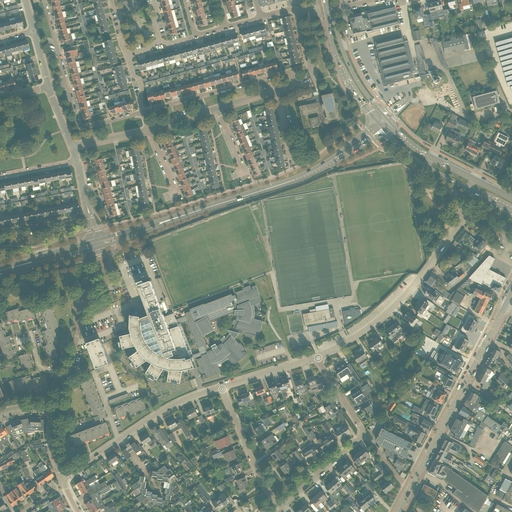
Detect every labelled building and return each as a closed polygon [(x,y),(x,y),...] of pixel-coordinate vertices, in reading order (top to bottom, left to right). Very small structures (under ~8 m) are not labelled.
[(144,6),(141,0),(129,0),(126,1),(128,6),(125,7),(127,12),(139,8),(138,7),(144,6)] [(455,8),(456,8),(454,0),(446,0),(449,9),(446,10),(447,14),(448,18),(451,17),(450,10),(454,9),(455,8)] [(460,0),(462,4),(459,4),(459,5),(460,9),(461,14),(464,13),(463,11),(463,7),(469,6),(469,5),(469,3),(467,0),(460,0)] [(440,1),(434,3),(437,14),(443,13),(444,15),(447,14),(446,10),(443,10),(440,1)] [(433,15),(437,14),(434,3),(428,4),(430,13),(432,12),(433,15)] [(365,19),(363,19),(364,23),(366,31),(366,32),(399,24),(399,23),(395,7),(367,14),(368,18),(369,20),(366,21),(365,19)] [(421,8),(420,9),(420,8),(413,10),(415,17),(416,20),(424,18),(427,29),(430,28),(428,21),(427,15),(424,15),(423,10),(422,11),(421,8)] [(284,25),(291,23),(289,16),(282,18),(284,25)] [(364,23),(363,19),(362,16),(349,19),(351,27),(364,23)] [(63,18),(66,17),(57,20),(58,25),(65,24),(63,18)] [(483,28),(492,26),(490,19),(481,21),(483,28)] [(282,32),(292,30),(291,23),(284,25),(281,26),(282,32)] [(353,34),(365,31),(366,31),(364,23),(351,27),(353,34)] [(260,35),(261,35),(259,28),(253,29),(256,39),(261,38),(260,35)] [(255,40),(256,39),(253,29),(247,31),(249,38),(255,37),(255,40)] [(419,30),(417,31),(416,29),(412,29),(413,32),(412,32),(414,41),(421,40),(419,30)] [(286,38),(294,37),(292,30),(282,32),(285,32),(286,38)] [(66,45),(73,43),(71,34),(61,37),(63,42),(65,42),(66,45)] [(472,39),(470,34),(450,38),(450,41),(442,43),(445,55),(466,50),(466,51),(474,49),(472,43),(473,43),(472,39)] [(511,36),(495,41),(508,87),(510,86),(511,91),(511,36)] [(288,45),(295,43),(294,37),(286,38),(288,45)] [(221,48),(221,47),(219,40),(213,41),(216,51),(222,50),(221,48)] [(210,53),(216,51),(213,41),(208,43),(210,53)] [(413,78),(412,74),(416,73),(408,41),(404,42),(374,50),(377,59),(377,60),(378,64),(378,65),(384,87),(394,84),(394,83),(413,78)] [(24,52),(21,42),(15,44),(17,51),(23,50),(24,52)] [(205,54),(210,53),(208,43),(202,45),(205,54)] [(289,52),(297,50),(295,43),(288,45),(289,52)] [(15,44),(9,45),(12,53),(11,53),(12,55),(18,53),(17,51),(15,44)] [(11,53),(9,45),(4,47),(6,57),(12,56),(11,53)] [(199,56),(205,54),(202,45),(196,46),(199,56)] [(196,46),(190,48),(192,55),(193,57),(193,58),(199,56),(196,46)] [(289,59),(298,57),(297,50),(289,52),(291,58),(289,59)] [(17,61),(15,62),(14,55),(12,55),(14,62),(14,65),(18,64),(20,63),(20,61),(18,61),(17,61)] [(290,65),(300,63),(298,57),(289,59),(290,65)] [(140,71),(146,70),(144,60),(138,62),(140,71)] [(278,63),(276,63),(276,62),(270,63),(272,70),(278,69),(277,67),(279,67),(278,63)] [(255,75),(261,74),(258,64),(252,65),(255,75)] [(264,65),(259,67),(258,64),(261,74),(266,72),(264,65)] [(249,77),(255,75),(252,65),(247,67),(249,77)] [(243,78),(249,77),(247,67),(241,69),(243,78)] [(426,74),(420,75),(421,80),(422,80),(423,80),(424,82),(426,84),(426,85),(427,86),(427,87),(428,88),(429,89),(430,90),(431,91),(432,91),(433,91),(434,92),(435,92),(436,92),(437,92),(438,92),(439,92),(440,92),(442,90),(442,91),(444,90),(444,89),(442,86),(444,84),(445,84),(446,84),(447,84),(447,83),(447,82),(447,81),(447,80),(447,79),(447,77),(446,76),(446,75),(445,74),(444,73),(444,72),(443,72),(442,71),(441,71),(440,70),(439,70),(438,70),(436,70),(432,71),(432,72),(432,73),(430,74),(426,74)] [(226,74),(225,72),(220,73),(222,83),(228,81),(226,74)] [(215,77),(214,75),(209,76),(211,86),(217,84),(215,77)] [(8,82),(7,82),(6,79),(1,81),(4,90),(9,88),(8,82)] [(170,90),(169,87),(163,88),(166,98),(172,97),(170,90)] [(476,109),(499,102),(496,90),(472,97),(476,109)] [(336,103),(335,103),(333,93),(321,96),(322,102),(319,103),(319,102),(318,100),(316,100),(317,103),(316,103),(306,106),(305,105),(299,106),(304,129),(320,125),(320,123),(324,122),(324,124),(338,121),(338,119),(339,119),(337,109),(338,108),(338,107),(338,106),(338,105),(337,104),(336,103)] [(85,99),(89,98),(88,95),(85,96),(78,98),(79,103),(86,101),(85,99)] [(81,109),(90,106),(89,101),(86,102),(86,101),(79,103),(81,109)] [(88,110),(92,109),(91,106),(90,106),(81,109),(83,115),(89,113),(88,110)] [(449,121),(446,125),(452,129),(456,122),(454,122),(453,121),(450,120),(450,119),(449,119),(449,121)] [(234,128),(240,126),(238,120),(231,123),(234,128)] [(438,124),(438,125),(434,123),(431,129),(438,133),(442,126),(438,124)] [(236,134),(245,130),(243,125),(240,126),(234,128),(236,134)] [(453,134),(454,131),(451,130),(449,133),(445,140),(452,144),(452,145),(453,144),(456,146),(458,143),(461,144),(463,140),(453,134)] [(242,131),(236,134),(238,139),(245,136),(242,131)] [(194,138),(194,136),(192,132),(185,134),(187,140),(190,139),(194,138)] [(491,145),(489,150),(496,153),(494,155),(490,163),(500,168),(503,164),(505,160),(499,157),(502,152),(503,149),(500,147),(501,146),(503,147),(508,138),(498,133),(494,142),(496,143),(495,145),(492,144),(491,145)] [(241,144),(247,142),(245,136),(238,139),(241,144)] [(465,150),(469,152),(476,156),(480,149),(470,144),(472,140),(469,139),(465,146),(467,147),(465,150)] [(482,146),(488,149),(491,143),(485,140),(482,146)] [(166,149),(175,146),(173,141),(171,142),(171,141),(164,144),(166,149)] [(243,150),(249,147),(247,142),(241,144),(243,150)] [(169,155),(178,151),(175,146),(166,149),(169,155)] [(245,155),(252,152),(249,147),(243,150),(245,155)] [(171,160),(180,156),(178,151),(169,155),(171,160)] [(248,161),(254,158),(252,152),(245,155),(248,161)] [(173,166),(182,162),(180,156),(171,160),(173,166)] [(250,166),(256,163),(254,158),(248,161),(250,166)] [(176,171),(185,167),(182,162),(173,166),(176,171)] [(252,171),(259,169),(256,163),(250,166),(252,171)] [(182,168),(185,167),(176,171),(178,176),(185,173),(182,168)] [(261,174),(259,169),(252,171),(254,177),(261,174)] [(65,179),(72,177),(70,170),(64,171),(65,179)] [(58,180),(65,179),(64,171),(57,173),(58,180)] [(52,181),(58,180),(57,173),(50,174),(52,181)] [(189,178),(187,179),(185,173),(178,176),(180,182),(189,178)] [(45,183),(52,181),(50,174),(44,175),(45,183)] [(38,184),(45,183),(44,175),(37,177),(38,184)] [(39,187),(38,184),(37,177),(30,178),(32,188),(39,187)] [(32,188),(30,178),(23,179),(25,186),(31,185),(32,188)] [(182,187),(191,183),(189,178),(180,182),(182,187)] [(21,187),(25,186),(23,179),(17,180),(19,191),(21,191),(21,187)] [(19,191),(17,180),(10,182),(11,189),(18,188),(19,191)] [(110,187),(112,186),(111,181),(101,183),(103,189),(110,187)] [(5,190),(11,189),(10,182),(3,183),(5,190)] [(189,184),(191,183),(182,187),(185,193),(191,190),(189,184)] [(193,195),(191,191),(191,190),(185,193),(187,198),(193,195)] [(70,204),(70,202),(63,203),(65,213),(72,212),(70,204)] [(58,214),(65,213),(63,203),(63,204),(63,205),(57,206),(58,214)] [(72,212),(79,210),(77,203),(70,204),(72,212)] [(50,208),(50,206),(43,207),(45,217),(52,216),(50,208)] [(52,216),(58,214),(57,206),(50,208),(52,216)] [(38,218),(45,217),(43,207),(43,209),(37,211),(38,218)] [(111,217),(120,215),(118,209),(116,210),(109,212),(111,217)] [(32,219),(38,218),(37,211),(30,212),(32,219)] [(25,221),(32,219),(30,212),(23,213),(25,221)] [(18,222),(25,221),(23,213),(17,215),(18,222)] [(11,223),(18,222),(17,215),(10,216),(11,223)] [(5,225),(11,223),(10,216),(3,217),(5,225)] [(463,231),(456,241),(459,243),(467,234),(463,231)] [(470,235),(467,239),(469,240),(475,246),(478,250),(479,250),(486,244),(482,240),(486,236),(482,232),(476,239),(478,240),(476,241),(472,237),(470,235)] [(489,270),(495,259),(489,256),(468,278),(471,280),(474,281),(481,285),(483,281),(486,283),(488,280),(502,287),(506,279),(489,270)] [(472,266),(467,261),(466,260),(462,264),(467,271),(472,266)] [(462,272),(458,275),(454,269),(451,272),(452,274),(457,281),(464,275),(462,272)] [(430,274),(424,281),(431,287),(436,290),(441,294),(445,297),(445,298),(450,294),(434,283),(437,279),(430,274)] [(447,278),(444,280),(449,287),(450,286),(457,281),(452,274),(447,278)] [(467,288),(469,283),(471,280),(468,278),(466,281),(461,285),(467,288)] [(499,292),(502,287),(488,280),(486,283),(493,286),(491,289),(499,292)] [(133,316),(130,315),(129,328),(131,334),(124,335),(119,337),(121,342),(118,342),(119,347),(122,347),(122,349),(136,346),(138,351),(129,357),(132,362),(130,363),(133,368),(135,366),(136,368),(148,360),(152,363),(145,373),(150,376),(149,378),(153,381),(154,379),(156,380),(164,368),(169,370),(167,381),(172,382),(172,385),(177,386),(177,383),(180,384),(182,370),(187,369),(187,370),(188,369),(194,368),(192,362),(194,361),(195,361),(193,358),(201,355),(201,356),(201,358),(196,360),(199,367),(197,367),(200,375),(205,373),(205,374),(203,375),(204,379),(221,373),(216,361),(218,360),(221,359),(223,357),(225,356),(234,366),(247,355),(244,351),(242,353),(242,352),(245,349),(240,343),(239,344),(234,338),(238,333),(245,335),(245,337),(252,339),(254,334),(255,334),(254,337),(258,338),(263,321),(250,318),(250,316),(250,315),(251,314),(251,312),(251,311),(250,309),(250,308),(249,307),(262,302),(256,286),(252,287),(252,290),(251,290),(250,286),(242,289),(243,290),(236,293),(238,298),(236,298),(235,295),(232,296),(231,294),(204,305),(204,304),(189,309),(190,311),(185,313),(187,320),(177,324),(175,317),(165,321),(150,281),(144,283),(143,281),(136,283),(149,315),(146,316),(146,314),(142,316),(142,318),(139,319),(139,317),(133,316)] [(450,294),(445,298),(448,299),(449,299),(452,302),(455,304),(459,306),(467,292),(459,287),(450,294)] [(481,296),(483,292),(476,288),(472,294),(476,296),(480,298),(481,297),(481,296)] [(426,290),(424,293),(424,294),(436,302),(439,298),(442,300),(444,297),(435,290),(433,293),(428,289),(426,291),(426,290)] [(485,292),(485,293),(483,292),(481,296),(481,297),(483,298),(489,301),(492,296),(485,292)] [(483,298),(481,297),(480,298),(477,304),(485,308),(488,301),(489,301),(483,298)] [(419,301),(417,304),(428,312),(428,311),(427,311),(430,306),(432,307),(434,304),(427,300),(425,302),(421,299),(419,301)] [(417,304),(414,309),(418,313),(417,315),(422,319),(423,316),(424,317),(428,312),(417,304)] [(477,304),(473,311),(481,315),(485,308),(477,304)] [(50,307),(51,306),(40,309),(40,310),(41,309),(43,314),(42,315),(42,314),(41,314),(42,317),(43,316),(52,314),(53,314),(52,310),(51,310),(50,307)] [(33,319),(35,319),(32,308),(28,309),(29,310),(25,311),(28,320),(33,318),(33,319)] [(337,321),(336,322),(333,308),(316,312),(315,309),(310,310),(310,313),(303,314),(305,326),(308,326),(309,332),(338,326),(337,321)] [(18,321),(20,320),(17,309),(14,310),(14,311),(11,312),(13,321),(18,319),(18,320),(18,321)] [(22,312),(18,313),(17,309),(20,320),(21,323),(21,321),(26,320),(26,321),(26,322),(28,321),(28,320),(25,311),(25,310),(21,311),(22,312)] [(355,309),(342,312),(344,321),(345,321),(346,324),(345,325),(361,315),(360,309),(355,310),(355,309)] [(11,312),(10,311),(7,312),(7,313),(3,314),(3,313),(6,324),(6,323),(11,321),(11,322),(11,323),(14,322),(13,321),(11,312)] [(407,312),(404,318),(409,322),(408,324),(413,328),(418,320),(407,312)] [(54,317),(53,317),(52,314),(43,316),(45,321),(44,321),(43,321),(44,324),(45,323),(55,320),(54,317)] [(469,314),(465,322),(475,328),(478,322),(473,320),(474,317),(469,314)] [(54,321),(55,321),(55,320),(45,323),(47,328),(46,328),(45,328),(46,330),(57,327),(56,324),(55,324),(54,321)] [(465,322),(460,330),(466,333),(467,331),(472,333),(473,331),(474,332),(475,329),(475,328),(465,322)] [(403,330),(400,327),(397,323),(394,325),(393,325),(387,330),(387,331),(389,333),(387,335),(390,340),(388,342),(393,347),(395,345),(394,343),(398,340),(396,338),(401,334),(400,332),(403,330)] [(413,336),(416,331),(409,326),(406,331),(407,332),(413,336)] [(52,329),(57,327),(46,330),(42,332),(44,331),(45,336),(44,337),(44,336),(44,337),(44,339),(46,339),(54,336),(56,336),(54,332),(53,333),(52,329)] [(431,327),(426,337),(444,346),(442,349),(453,355),(454,352),(445,348),(449,341),(453,343),(455,337),(451,335),(450,337),(431,327)] [(460,333),(456,341),(466,347),(469,341),(464,339),(465,336),(460,333)] [(10,338),(9,336),(4,337),(0,338),(0,342),(1,342),(2,346),(10,343),(9,339),(10,338)] [(57,339),(55,339),(54,336),(46,339),(47,343),(46,344),(46,343),(46,345),(57,342),(57,339)] [(87,343),(96,369),(109,364),(99,338),(87,343)] [(383,346),(380,342),(377,338),(374,340),(375,341),(369,345),(373,351),(371,352),(376,359),(381,355),(380,353),(379,353),(376,349),(379,347),(379,348),(383,346)] [(387,351),(391,348),(387,341),(383,344),(387,351)] [(456,341),(451,349),(457,352),(458,350),(463,352),(464,350),(465,351),(466,348),(466,347),(456,341)] [(52,344),(58,343),(57,342),(46,345),(42,347),(44,346),(45,351),(44,352),(44,351),(44,352),(45,354),(46,354),(54,351),(56,351),(55,347),(54,348),(52,344)] [(12,345),(11,343),(10,343),(2,346),(0,346),(1,350),(3,349),(4,353),(2,353),(12,350),(11,345),(12,345)] [(500,352),(493,348),(489,357),(496,360),(503,366),(505,363),(498,357),(500,352)] [(14,352),(13,350),(12,350),(2,353),(3,357),(5,356),(6,360),(4,360),(16,357),(14,357),(13,352),(14,352)] [(57,354),(55,354),(54,351),(46,354),(47,358),(46,359),(46,358),(47,361),(58,358),(57,354)] [(369,361),(365,355),(362,351),(354,357),(360,367),(369,361)] [(440,360),(438,364),(447,368),(448,369),(457,374),(457,372),(458,373),(460,370),(459,370),(460,368),(459,368),(460,366),(461,366),(461,365),(462,366),(464,363),(463,362),(463,361),(455,357),(454,357),(454,356),(445,351),(443,355),(442,354),(439,360),(440,360)] [(30,355),(30,353),(26,354),(25,354),(18,356),(20,356),(21,359),(19,360),(20,363),(22,363),(30,360),(29,355),(30,355)] [(496,360),(489,357),(485,364),(492,368),(494,365),(496,366),(494,369),(497,371),(499,368),(501,369),(503,366),(496,360)] [(32,362),(32,360),(30,360),(22,363),(23,367),(22,367),(23,371),(34,367),(32,367),(31,362),(32,362)] [(345,363),(335,370),(337,374),(338,374),(338,375),(337,375),(339,379),(340,379),(346,374),(347,374),(348,377),(349,378),(352,376),(356,381),(353,383),(352,383),(355,387),(361,383),(362,382),(350,363),(346,366),(345,363)] [(446,372),(446,371),(438,367),(439,368),(437,371),(443,375),(440,380),(441,381),(439,383),(443,385),(450,388),(453,381),(445,377),(448,373),(446,372)] [(484,367),(481,373),(488,376),(487,378),(490,379),(495,374),(490,370),(488,369),(484,367)] [(427,384),(429,381),(415,373),(413,377),(427,384)] [(480,373),(476,381),(481,383),(483,384),(481,388),(485,390),(489,383),(488,383),(490,379),(487,378),(488,376),(481,373),(480,373)] [(506,384),(508,381),(500,373),(497,375),(506,384)] [(48,387),(45,375),(44,376),(45,377),(40,378),(40,377),(38,378),(41,389),(44,388),(44,387),(47,386),(48,387)] [(502,387),(506,384),(497,375),(497,376),(499,377),(495,381),(502,387)] [(33,391),(34,391),(30,376),(29,376),(30,377),(25,379),(24,377),(25,377),(22,378),(26,389),(29,388),(29,387),(32,386),(33,391)] [(33,379),(31,379),(30,376),(34,391),(37,390),(37,389),(40,388),(40,389),(41,389),(38,378),(37,378),(38,379),(33,380),(33,379)] [(316,388),(317,391),(323,389),(323,387),(318,379),(315,380),(314,376),(307,378),(309,383),(306,384),(307,388),(309,393),(312,392),(311,389),(316,388)] [(25,389),(26,389),(22,378),(23,379),(18,381),(18,379),(15,380),(19,391),(22,390),(22,389),(25,388),(25,389)] [(93,383),(92,378),(88,379),(89,381),(81,383),(82,387),(84,386),(85,390),(93,387),(91,382),(93,382),(93,383)] [(290,387),(289,383),(287,378),(281,380),(282,383),(279,384),(282,393),(283,398),(285,397),(287,397),(287,391),(288,391),(287,388),(290,387)] [(18,391),(19,391),(15,380),(16,381),(11,383),(11,381),(8,382),(11,393),(15,392),(15,391),(18,390),(18,391)] [(303,386),(303,385),(301,380),(295,382),(299,396),(302,395),(301,390),(307,388),(306,384),(305,384),(306,385),(303,386)] [(279,384),(276,385),(275,382),(268,384),(271,392),(275,391),(277,395),(282,393),(279,384)] [(412,391),(415,386),(409,382),(406,388),(412,391)] [(96,389),(95,386),(93,387),(85,390),(84,390),(85,394),(86,393),(87,396),(96,393),(94,389),(95,388),(96,389)] [(265,393),(264,390),(263,386),(255,389),(257,396),(262,394),(263,396),(266,395),(265,393)] [(439,390),(435,388),(434,387),(433,390),(431,389),(430,392),(444,399),(446,394),(439,391),(439,390)] [(359,389),(351,394),(356,403),(359,401),(361,404),(372,398),(367,390),(362,393),(359,389)] [(441,404),(444,399),(430,392),(431,393),(429,397),(441,404)] [(478,395),(475,394),(470,392),(466,400),(467,400),(466,401),(487,416),(490,412),(487,410),(487,409),(483,408),(484,407),(477,404),(480,398),(477,396),(478,395)] [(98,396),(97,393),(96,393),(87,396),(86,397),(88,400),(89,400),(90,403),(98,400),(97,396),(98,395),(98,396)] [(250,400),(248,396),(248,393),(245,394),(244,394),(243,394),(241,394),(241,395),(240,395),(242,399),(238,400),(239,404),(247,402),(249,408),(256,405),(254,399),(250,400)] [(128,397),(127,394),(109,401),(110,404),(128,397)] [(318,400),(315,396),(312,398),(319,407),(322,405),(318,400)] [(137,399),(135,400),(139,411),(142,410),(142,409),(145,407),(145,409),(146,408),(142,398),(141,398),(142,399),(137,401),(137,400),(137,399)] [(414,406),(412,410),(416,412),(422,415),(427,417),(429,414),(433,416),(436,408),(434,407),(435,404),(426,399),(421,409),(418,408),(414,406)] [(101,403),(100,400),(98,400),(90,403),(89,404),(90,407),(91,407),(93,410),(101,407),(99,402),(100,402),(101,403)] [(128,403),(132,414),(135,412),(135,411),(138,410),(138,411),(139,411),(135,400),(134,400),(135,402),(130,403),(130,402),(128,403)] [(373,403),(372,404),(369,400),(363,405),(365,408),(361,410),(367,419),(371,416),(370,414),(374,412),(372,409),(375,407),(373,403)] [(487,416),(466,401),(465,402),(466,402),(464,406),(463,405),(463,406),(472,411),(476,414),(474,417),(481,422),(479,425),(480,425),(479,426),(483,429),(484,428),(485,426),(496,434),(501,426),(487,416)] [(325,414),(336,407),(333,402),(324,408),(326,411),(324,412),(325,414)] [(391,411),(396,405),(393,402),(388,409),(391,411)] [(123,404),(121,405),(125,416),(128,415),(128,414),(131,413),(132,414),(128,403),(128,404),(124,406),(123,405),(123,404)] [(115,412),(116,412),(118,419),(122,418),(121,416),(124,415),(125,416),(121,405),(121,407),(117,408),(116,407),(117,407),(116,407),(114,408),(115,411),(115,412)] [(103,410),(104,410),(102,406),(101,407),(93,410),(91,411),(93,414),(94,414),(95,417),(94,417),(95,421),(106,417),(105,413),(103,414),(102,409),(103,409),(103,410)] [(213,406),(212,406),(203,409),(205,415),(214,412),(213,408),(213,406)] [(334,413),(339,411),(336,407),(325,414),(326,415),(328,414),(331,419),(336,416),(334,413)] [(470,411),(467,409),(463,407),(459,414),(466,418),(465,418),(470,421),(472,422),(473,421),(472,420),(473,418),(472,418),(472,417),(469,416),(469,415),(468,414),(470,411)] [(197,415),(196,413),(193,408),(186,413),(190,420),(194,417),(196,422),(199,419),(201,424),(204,422),(203,419),(201,415),(198,417),(197,415)] [(425,419),(415,414),(413,417),(417,419),(415,423),(420,426),(428,430),(428,429),(429,429),(430,427),(430,426),(432,422),(425,419)] [(405,425),(407,422),(396,416),(393,420),(404,425),(405,425)] [(34,432),(35,417),(30,417),(30,418),(25,419),(27,433),(34,432)] [(40,419),(40,418),(35,417),(34,432),(34,431),(43,431),(43,420),(40,419)] [(270,421),(272,421),(271,417),(269,418),(263,420),(265,426),(271,424),(270,421)] [(25,419),(20,420),(19,419),(14,421),(20,433),(23,432),(24,434),(27,433),(25,419)] [(178,421),(176,423),(174,419),(166,423),(170,430),(178,426),(177,426),(179,425),(180,427),(184,425),(181,419),(178,421)] [(456,419),(453,425),(464,430),(469,421),(468,421),(463,419),(462,422),(456,419)] [(19,433),(20,433),(14,421),(10,423),(10,424),(6,427),(14,439),(17,437),(15,432),(18,430),(19,433)] [(109,433),(110,433),(106,422),(105,422),(106,424),(101,426),(101,425),(102,424),(98,425),(99,426),(94,428),(94,427),(95,427),(95,426),(92,428),(92,429),(88,431),(87,430),(88,429),(85,430),(85,432),(81,433),(80,432),(81,432),(81,431),(78,433),(79,434),(74,436),(73,435),(75,434),(70,436),(71,439),(73,439),(75,446),(79,445),(78,444),(82,442),(82,444),(86,442),(85,441),(88,440),(89,441),(92,440),(92,439),(95,437),(96,439),(99,437),(99,436),(102,435),(102,436),(106,435),(105,433),(109,432),(109,433)] [(286,427),(284,423),(284,422),(276,428),(279,432),(286,427)] [(257,427),(253,430),(258,437),(262,434),(265,432),(267,430),(262,423),(260,425),(257,427)] [(346,426),(345,426),(344,423),(342,424),(343,427),(340,429),(345,436),(350,433),(346,426)] [(453,425),(450,431),(456,434),(454,437),(458,439),(459,439),(461,436),(464,430),(453,425)] [(151,429),(150,430),(153,434),(157,440),(159,439),(163,446),(164,445),(166,449),(173,444),(171,441),(170,441),(161,428),(158,430),(155,426),(153,428),(152,428),(151,428),(151,429)] [(501,426),(496,434),(499,436),(505,428),(501,426)] [(420,443),(425,434),(412,427),(408,435),(414,438),(413,440),(420,443)] [(340,429),(337,431),(335,428),(333,430),(339,440),(345,436),(340,429)] [(412,444),(386,431),(382,429),(376,441),(379,445),(386,448),(398,454),(405,458),(412,444)] [(308,431),(305,433),(310,441),(313,439),(309,432),(309,433),(308,431)] [(173,443),(176,441),(172,433),(168,435),(173,443)] [(151,440),(150,438),(147,434),(140,439),(144,445),(148,443),(150,446),(153,444),(151,441),(151,440)] [(267,449),(277,442),(272,434),(262,441),(267,449)] [(331,436),(330,436),(329,434),(323,437),(325,440),(329,446),(335,443),(331,436)] [(218,450),(231,444),(227,436),(214,442),(218,450)] [(329,446),(325,440),(323,437),(317,441),(323,450),(329,446)] [(279,448),(290,441),(288,438),(277,445),(279,448)] [(445,440),(443,444),(457,452),(458,452),(461,446),(453,442),(452,443),(450,442),(445,440)] [(18,447),(18,446),(14,441),(10,443),(15,449),(16,450),(19,448),(18,447)] [(499,469),(511,447),(511,446),(504,441),(490,464),(499,469)] [(138,444),(137,445),(135,442),(130,445),(136,453),(140,451),(142,453),(144,451),(138,443),(138,444)] [(314,446),(312,443),(306,446),(313,457),(316,455),(318,453),(314,446)] [(458,452),(457,452),(443,444),(440,449),(448,453),(449,452),(457,456),(459,453),(458,453),(458,452)] [(309,459),(313,457),(306,446),(306,447),(301,450),(302,453),(302,454),(307,460),(309,459)] [(364,461),(370,456),(363,448),(357,453),(364,461)] [(131,457),(128,453),(126,449),(121,452),(127,460),(131,457)] [(448,454),(448,453),(440,449),(438,454),(450,461),(452,461),(453,459),(446,455),(447,453),(448,454)] [(226,463),(237,458),(233,450),(223,454),(226,463)] [(285,453),(282,455),(278,450),(271,455),(273,458),(273,459),(274,461),(275,460),(276,461),(278,459),(280,462),(287,457),(285,453)] [(299,462),(303,459),(297,450),(291,453),(292,455),(294,453),(299,462)] [(114,453),(107,458),(111,464),(112,465),(112,464),(113,466),(118,463),(120,466),(123,463),(120,458),(118,459),(114,453)] [(359,466),(364,461),(357,453),(352,458),(359,466)] [(398,454),(390,455),(397,459),(396,462),(395,464),(398,465),(396,468),(396,469),(400,471),(402,467),(405,461),(403,460),(405,458),(398,454)] [(452,461),(450,461),(438,454),(435,459),(442,463),(443,461),(450,465),(452,461)] [(12,458),(13,457),(12,455),(5,460),(8,466),(15,463),(12,458)] [(482,466),(485,462),(475,456),(473,459),(482,466)] [(289,466),(293,463),(289,457),(283,461),(285,464),(280,467),(283,470),(282,471),(284,474),(285,474),(291,470),(289,466)] [(0,470),(8,467),(8,466),(5,460),(0,464),(0,470)] [(161,464),(159,465),(156,460),(153,463),(157,469),(160,467),(162,465),(161,464)] [(189,461),(185,464),(191,470),(194,468),(189,461)] [(452,470),(439,463),(435,461),(428,472),(442,480),(442,479),(456,489),(453,494),(461,500),(461,501),(465,504),(476,511),(478,511),(487,496),(452,471),(452,470)] [(239,464),(236,465),(235,462),(227,466),(230,474),(231,477),(237,474),(243,472),(239,464)] [(354,473),(356,471),(348,462),(342,466),(349,473),(351,471),(354,473)] [(26,478),(30,477),(24,463),(20,465),(26,478)] [(380,472),(384,469),(379,463),(375,465),(380,472)] [(43,466),(39,469),(39,470),(42,475),(46,481),(47,481),(48,482),(49,480),(49,479),(51,478),(51,479),(53,478),(53,477),(53,476),(51,473),(54,472),(52,469),(47,472),(45,470),(46,469),(43,466)] [(168,470),(165,466),(156,472),(153,471),(152,476),(157,476),(157,475),(158,476),(158,475),(159,474),(161,475),(168,470)] [(346,476),(349,473),(342,466),(337,471),(345,481),(348,478),(346,476)] [(364,476),(366,474),(360,467),(358,469),(364,476)] [(39,470),(39,469),(38,468),(33,472),(38,478),(35,480),(39,486),(46,481),(42,475),(39,470)] [(167,478),(173,473),(170,469),(168,470),(161,475),(159,474),(158,475),(158,476),(158,478),(162,479),(162,478),(164,478),(167,478)] [(364,476),(358,469),(359,471),(357,473),(363,481),(366,479),(364,476)] [(494,480),(500,472),(496,469),(490,477),(494,480)] [(374,482),(383,475),(381,472),(372,479),(374,482)] [(117,473),(113,476),(122,490),(123,489),(126,487),(129,485),(124,478),(122,480),(117,473)] [(175,480),(177,479),(174,475),(168,479),(167,479),(167,482),(166,482),(166,483),(165,483),(164,487),(167,488),(168,488),(169,485),(175,480),(175,481),(175,480)] [(495,480),(493,479),(488,476),(485,480),(491,485),(495,480)] [(144,482),(145,477),(140,477),(140,479),(131,486),(134,490),(141,485),(141,483),(143,483),(143,481),(144,482)] [(240,479),(237,481),(241,490),(238,491),(239,493),(246,490),(244,488),(248,486),(245,477),(240,479)] [(511,482),(505,478),(496,495),(503,499),(502,500),(511,504),(511,482)] [(82,481),(75,485),(78,490),(89,484),(92,482),(90,479),(86,481),(84,479),(81,480),(82,481)] [(341,485),(336,479),(331,483),(338,492),(343,488),(341,485)] [(175,481),(175,480),(169,485),(168,488),(167,488),(167,489),(166,489),(165,493),(168,494),(168,493),(169,494),(169,491),(176,486),(176,487),(178,485),(179,485),(175,481)] [(385,493),(394,487),(389,480),(380,487),(385,493)] [(26,486),(28,485),(26,481),(23,483),(31,493),(36,489),(32,484),(27,487),(26,486)] [(97,492),(108,486),(105,482),(95,487),(97,492)] [(353,493),(355,491),(347,482),(345,484),(349,489),(351,492),(353,493)] [(368,482),(365,484),(370,490),(368,491),(370,494),(375,490),(368,482)] [(23,483),(18,486),(20,490),(25,497),(31,493),(23,483)] [(143,483),(141,483),(141,485),(134,490),(132,492),(136,496),(142,492),(143,489),(144,487),(145,488),(145,483),(143,483)] [(333,496),(338,492),(331,483),(325,488),(333,496)] [(92,490),(90,487),(89,484),(78,490),(81,495),(87,492),(88,493),(92,490)] [(351,492),(349,489),(345,484),(344,484),(345,485),(342,487),(346,491),(349,489),(353,494),(353,493),(351,492)] [(426,485),(424,484),(422,488),(423,489),(421,492),(420,492),(416,501),(421,504),(422,501),(425,502),(425,503),(428,505),(429,505),(431,504),(432,502),(433,502),(432,502),(432,499),(429,497),(428,497),(426,495),(427,494),(435,497),(437,492),(433,489),(431,488),(429,487),(428,486),(426,485)] [(176,487),(179,485),(178,485),(176,487),(176,486),(169,491),(169,494),(168,493),(168,494),(168,495),(167,495),(166,499),(170,500),(170,499),(174,500),(179,496),(177,493),(180,491),(176,487)] [(220,485),(216,486),(222,493),(223,494),(224,493),(225,495),(227,493),(225,490),(220,485)] [(99,496),(110,490),(108,486),(97,492),(94,494),(95,497),(91,499),(92,500),(85,503),(88,509),(99,503),(102,501),(99,496)] [(22,499),(23,499),(15,488),(10,492),(18,502),(20,501),(21,501),(22,500),(22,499)] [(375,501),(372,497),(368,491),(365,494),(364,493),(361,495),(369,506),(375,501)] [(10,492),(6,495),(9,499),(8,500),(9,502),(12,506),(15,504),(16,506),(18,504),(17,503),(18,502),(10,492)] [(151,495),(152,492),(148,492),(147,493),(146,492),(145,493),(143,493),(136,497),(139,502),(142,501),(142,500),(148,496),(151,496),(151,495)] [(325,501),(327,499),(321,492),(315,496),(321,502),(324,500),(325,501)] [(208,502),(212,499),(206,493),(205,493),(202,495),(203,495),(204,496),(208,502)] [(221,496),(219,499),(224,506),(230,501),(227,497),(225,495),(224,493),(223,494),(221,496),(222,496),(221,496)] [(156,498),(157,495),(153,494),(153,495),(151,495),(151,496),(148,496),(142,500),(142,501),(139,502),(140,502),(142,501),(145,505),(147,503),(154,499),(156,499),(156,498)] [(57,495),(48,500),(52,508),(53,507),(56,506),(63,502),(60,497),(58,498),(57,495)] [(157,498),(157,495),(156,498),(156,499),(154,499),(147,503),(145,505),(147,503),(150,508),(157,503),(160,507),(162,506),(163,504),(167,505),(168,501),(163,500),(163,501),(162,501),(162,498),(158,497),(158,498),(157,498)] [(212,499),(210,500),(212,502),(215,507),(219,511),(224,506),(219,499),(216,495),(211,499),(212,499)] [(315,496),(314,495),(309,500),(317,508),(319,506),(318,505),(321,502),(315,496)] [(366,508),(369,506),(361,495),(363,498),(360,501),(359,499),(356,501),(363,510),(366,508)] [(349,496),(345,500),(352,508),(355,505),(349,496)] [(335,504),(332,501),(331,500),(327,504),(330,508),(335,504)] [(190,511),(186,506),(185,506),(181,501),(179,503),(181,505),(182,504),(184,507),(183,508),(186,511),(190,511)] [(53,508),(52,508),(53,511),(57,511),(58,511),(57,511),(62,511),(61,510),(66,507),(63,502),(56,506),(53,508)] [(100,508),(101,508),(99,503),(88,509),(89,511),(94,511),(98,510),(98,511),(101,510),(100,508)]
